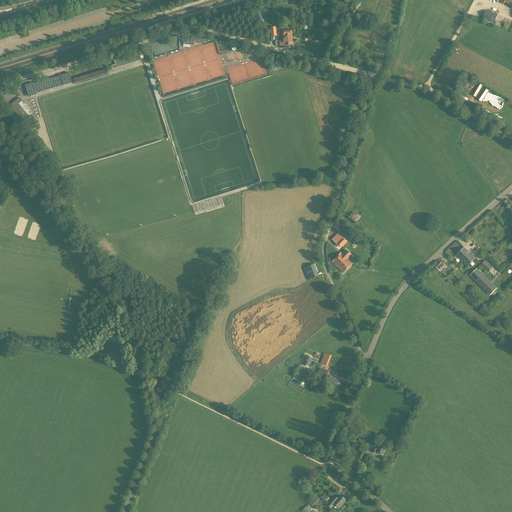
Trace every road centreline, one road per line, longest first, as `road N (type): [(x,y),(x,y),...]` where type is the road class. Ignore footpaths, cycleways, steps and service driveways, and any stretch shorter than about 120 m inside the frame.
road 1 (unclassified): [(125,511),(154,431),(125,299),(0,134)]
road 2 (unclassified): [(0,83),(194,27),(323,62)]
road 3 (unclassified): [(363,364),(396,294),(511,185)]
road 4 (track): [(323,62),(425,89),(511,138)]
road 5 (unclassified): [(391,511),(332,455),(363,364)]
road 6 (track): [(373,76),(327,222)]
road 7 (unclassified): [(327,222),(322,257),(363,364)]
